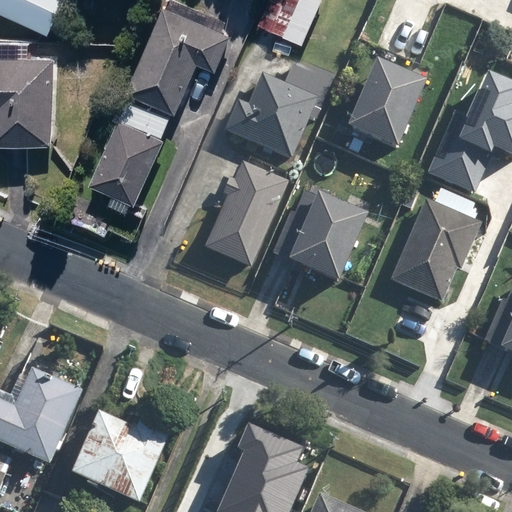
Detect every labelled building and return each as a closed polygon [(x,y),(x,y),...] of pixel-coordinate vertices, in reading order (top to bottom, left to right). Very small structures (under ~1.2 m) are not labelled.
[(68,0),(0,0),(0,10),(51,35),(68,0)] [(298,44),(324,0),(270,0),(258,20),(298,44)] [(234,35),(166,6),(129,93),(178,113),(199,63),(218,71),(234,35)] [(59,58),(0,56),(0,143),(57,145),(59,58)] [(263,78),(250,108),(239,104),(225,135),(293,165),(312,122),(317,124),(337,79),(297,61),(286,88),(263,78)] [(429,89),(379,67),(349,135),(400,157),(429,89)] [(495,147),(511,153),(511,79),(488,69),(468,115),(455,109),(428,172),(476,192),(495,147)] [(172,120),(129,101),(122,118),(165,137),(172,120)] [(122,118),(121,118),(92,185),(138,205),(167,138),(165,137),(122,118)] [(244,166),(236,183),(231,181),(224,198),(229,200),(206,252),(252,273),(290,186),(244,166)] [(340,291),(369,221),(307,195),(297,219),(291,217),(274,258),(292,266),(290,270),(340,291)] [(483,228),(426,204),(391,286),(443,308),(458,273),(463,275),(483,228)] [(511,361),(511,286),(486,344),(504,352),(502,357),(511,361)] [(31,372),(13,411),(0,404),(0,448),(50,471),(84,396),(31,372)] [(141,420),(137,431),(96,415),(70,479),(141,509),(172,433),(141,420)] [(235,473),(296,499),(309,467),(297,462),(303,446),(248,422),(237,447),(244,451),(235,473)] [(290,511),(296,499),(235,473),(218,511),(290,511)] [(357,511),(319,496),(312,511),(357,511)]
